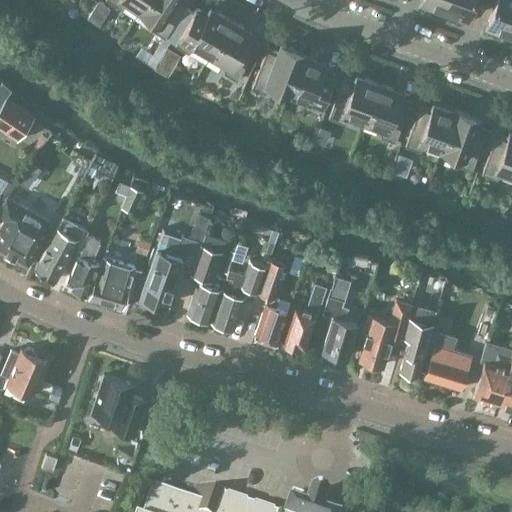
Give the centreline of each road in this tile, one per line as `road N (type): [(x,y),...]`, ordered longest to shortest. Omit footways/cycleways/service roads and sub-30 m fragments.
road 1 (residential): [(511,454),(88,327),(0,290)]
road 2 (residential): [(511,83),(292,0)]
